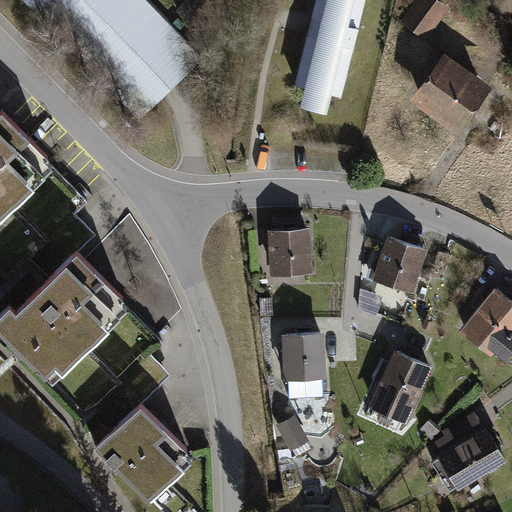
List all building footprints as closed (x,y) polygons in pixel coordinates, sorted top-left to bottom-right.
[(144,0),(19,0),(137,118),(200,56),(144,0)] [(314,0),(309,23),(293,83),(304,86),(299,104),(326,111),(331,91),(342,94),(365,0),(314,0)] [(439,0),(416,0),(402,20),(427,38),(449,7),(439,0)] [(446,51),(412,98),(459,131),(492,84),(446,51)] [(0,214),(48,165),(41,159),(46,154),(0,108),(0,214)] [(310,226),(268,229),(271,273),(313,270),(310,226)] [(387,235),(374,277),(415,290),(428,247),(387,235)] [(16,309),(9,303),(0,311),(0,333),(18,351),(50,383),(126,306),(118,299),(121,295),(75,249),(44,280),(16,309)] [(511,298),(496,286),(461,330),(493,354),(496,351),(508,361),(511,356),(511,298)] [(384,295),(361,288),(359,309),(377,316),(384,295)] [(425,319),(422,327),(430,330),(433,322),(425,319)] [(324,332),(281,334),(284,379),(327,376),(324,332)] [(395,347),(370,404),(409,421),(434,364),(395,347)] [(139,400),(93,448),(149,502),(184,465),(157,440),(168,428),(139,400)] [(436,440),(442,451),(483,426),(474,411),(442,430),(445,435),(436,440)] [(309,441),(295,415),(277,425),(291,451),(309,441)] [(428,420),(421,428),(432,439),(439,431),(428,420)] [(442,451),(438,454),(458,489),(507,459),(486,425),(483,426),(442,451)]
